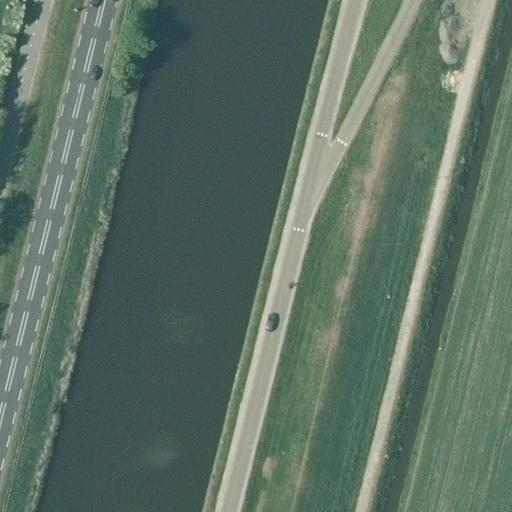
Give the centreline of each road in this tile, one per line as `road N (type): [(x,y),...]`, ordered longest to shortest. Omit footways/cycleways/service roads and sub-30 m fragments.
road 1 (primary): [(0,422),(104,0)]
road 2 (unclassified): [(231,511),(305,215)]
road 3 (unclassified): [(305,215),(414,0)]
road 4 (unclassified): [(305,215),(358,0)]
road 5 (unclassified): [(0,171),(42,0)]
